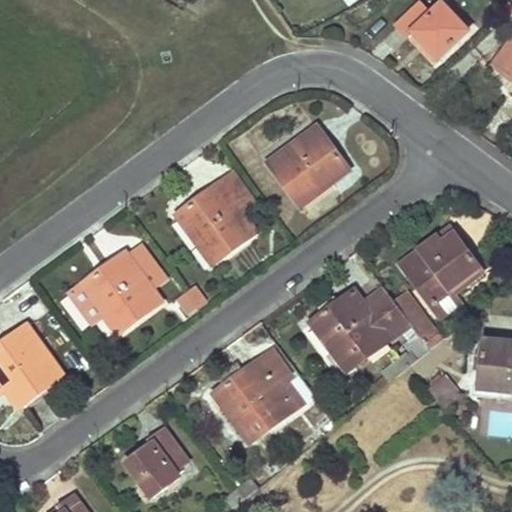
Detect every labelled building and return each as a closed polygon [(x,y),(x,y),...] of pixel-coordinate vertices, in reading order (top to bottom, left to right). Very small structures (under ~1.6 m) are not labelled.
[(407,38),(412,33),(437,59),(466,32),(442,6),(430,16),(418,4),(395,25),(407,38)] [(511,40),(492,66),(511,81),(511,40)] [(319,191),(348,169),(335,151),(332,153),(326,145),(329,143),(316,126),(269,162),(297,199),(315,185),(319,191)] [(258,204),(236,173),(221,183),(243,214),(258,204)] [(177,214),(199,245),(203,243),(216,261),(256,232),(243,214),(221,183),(204,195),(206,199),(198,205),(195,201),(177,214)] [(452,295),(482,273),(468,255),(465,257),(459,249),(462,246),(450,229),(402,265),(431,304),(432,302),(444,319),(460,306),(452,295)] [(167,279),(144,246),(130,257),(152,289),(167,279)] [(130,257),(127,252),(109,264),(112,269),(103,275),(101,271),(71,292),(91,321),(103,313),(105,316),(111,312),(122,330),(162,302),(152,289),(130,257)] [(186,292),(196,306),(203,300),(193,287),(186,292)] [(407,324),(392,303),(383,291),(360,307),(349,292),(332,305),(335,309),(327,316),(324,312),(307,325),(329,355),(335,351),(347,368),(407,324)] [(177,298),(183,305),(188,312),(196,306),(186,292),(177,298)] [(415,335),(425,349),(440,338),(407,292),(392,303),(407,324),(415,335)] [(4,347),(1,343),(0,344),(0,392),(10,385),(23,403),(63,373),(27,325),(10,338),(12,341),(4,347)] [(427,351),(425,349),(415,335),(403,344),(410,353),(382,373),(389,382),(427,351)] [(480,370),(478,387),(511,391),(511,347),(511,350),(478,346),(475,369),(480,370)] [(243,379),(234,386),(232,382),(214,395),(236,425),(242,421),(255,438),(292,411),(277,389),(293,377),(276,353),(260,365),(258,363),(241,376),(243,379)] [(442,409),(459,394),(443,376),(426,390),(442,409)] [(150,500),(178,480),(173,473),(186,463),(164,431),(143,446),(147,452),(127,466),(150,500)] [(250,480),(238,490),(244,498),(256,488),(250,480)] [(244,498),(238,490),(224,500),(231,509),(244,498)] [(84,511),(74,497),(53,511),(84,511)]
